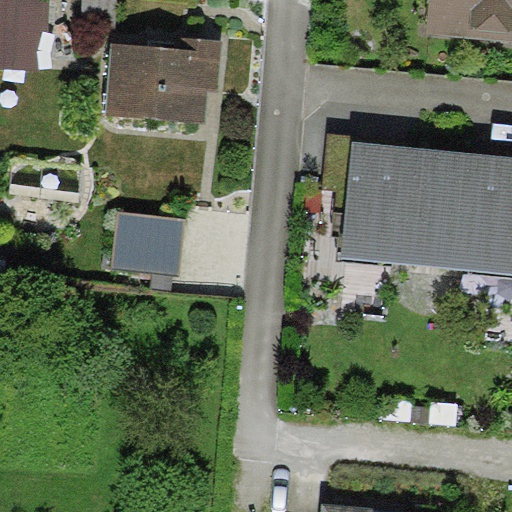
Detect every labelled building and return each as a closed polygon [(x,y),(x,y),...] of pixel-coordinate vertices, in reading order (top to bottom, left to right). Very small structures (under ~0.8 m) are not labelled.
[(0,0),(0,68),(41,69),(42,34),(50,34),(50,0),(0,0)] [(511,0),(433,0),(431,33),(511,38),(511,0)] [(149,54),(111,52),(106,121),(207,129),(210,93),(216,94),(219,46),(150,41),(149,54)] [(511,162),(477,159),(392,150),(351,146),(339,263),(511,280),(511,162)] [(185,221),(118,214),(113,271),(180,277),(185,221)]
